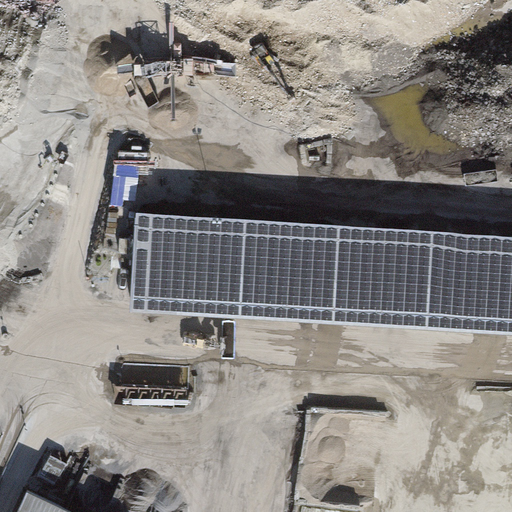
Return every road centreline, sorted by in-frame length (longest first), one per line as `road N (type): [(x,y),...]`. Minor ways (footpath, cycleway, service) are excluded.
road 1 (unknown): [(115,103),(250,90),(310,68),(403,0)]
road 2 (unknown): [(511,372),(211,354)]
road 3 (unknown): [(22,361),(115,103)]
road 4 (unknown): [(211,354),(271,398),(425,409)]
road 5 (unknown): [(9,511),(74,356)]
road 6 (unknown): [(74,356),(211,354)]
